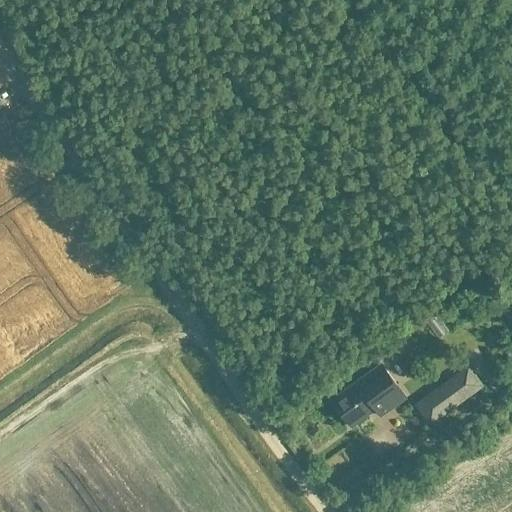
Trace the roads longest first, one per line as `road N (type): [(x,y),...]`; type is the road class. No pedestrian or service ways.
road 1 (track): [(164,289),(0,62)]
road 2 (track): [(326,511),(164,289)]
